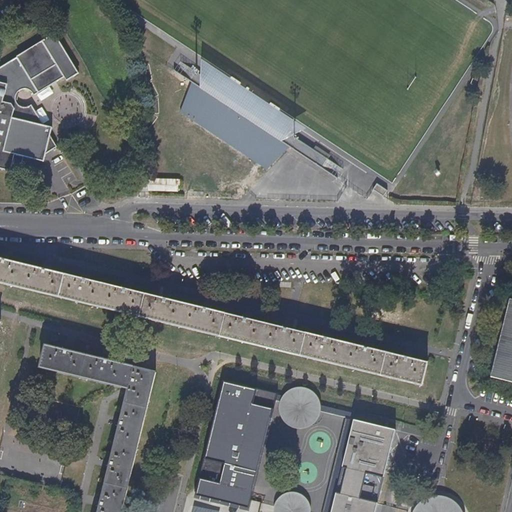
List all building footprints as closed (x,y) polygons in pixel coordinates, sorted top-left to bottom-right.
[(43,126),(31,105),(28,107),(26,108),(24,108),(20,108),(17,105),(15,102),(14,100),(17,94),(18,93),(19,93),(22,91),(26,90),(29,92),(31,93),(33,96),(64,78),(66,82),(79,74),(71,60),(63,60),(59,53),(62,46),(55,34),(40,42),(39,47),(31,48),(26,51),(23,56),(20,54),(17,56),(17,58),(0,68),(0,168),(8,171),(19,173),(22,158),(42,163),(44,155),(56,148),(50,137),(53,127),(43,126)] [(71,60),(62,46),(59,53),(63,60),(71,60)] [(287,134),(246,107),(207,81),(205,80),(180,63),(173,72),(193,85),(190,89),(189,88),(179,114),(266,171),(285,152),(287,148),(325,173),(332,163),(287,134)] [(281,120),(210,73),(205,80),(207,81),(246,107),(287,134),(292,127),(281,120)] [(177,193),(178,181),(147,180),(147,192),(177,193)] [(378,195),(383,189),(376,185),(372,191),(378,195)] [(163,299),(133,291),(124,289),(90,281),(83,279),(52,272),(44,270),(11,262),(2,260),(0,259),(0,283),(423,386),(428,364),(411,359),(403,357),(373,350),(365,348),(332,340),(323,338),(294,331),(286,329),(252,321),(243,319),(213,311),(205,309),(172,301),(163,299)] [(511,300),(503,298),(486,377),(511,382),(511,300)] [(122,511),(157,373),(115,363),(107,361),(72,353),(63,350),(46,346),(40,369),(129,390),(123,416),(121,426),(113,459),(111,467),(104,497),(101,506),(99,511),(122,511)] [(225,383),(204,466),(219,470),(240,475),(257,479),(276,403),(278,396),(225,383)] [(383,428),(385,422),(360,416),(321,407),(283,397),(278,396),(276,403),(321,413),(354,421),(383,428)] [(398,511),(399,509),(377,504),(380,494),(385,474),(391,448),(395,431),(383,428),(354,421),(335,502),(332,511),(398,511)] [(253,494),(257,479),(240,475),(219,470),(204,466),(201,481),(253,494)] [(416,488),(417,481),(406,479),(405,485),(416,488)] [(276,503),(274,510),(274,511),(310,511),(310,505),(306,499),(300,495),(293,493),(286,494),(280,497),(276,503)] [(419,504),(412,511),(461,511),(458,506),(449,499),(439,496),(428,498),(419,504)]
